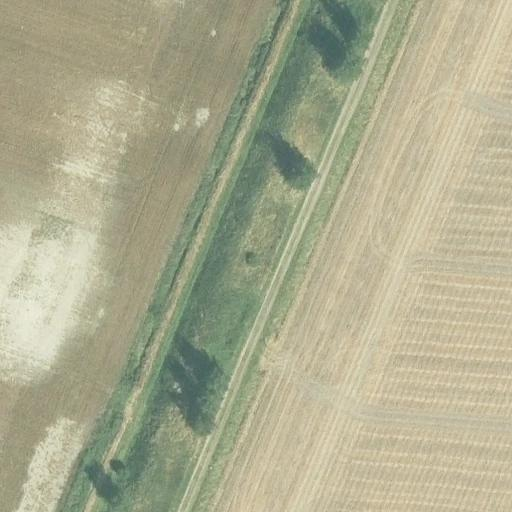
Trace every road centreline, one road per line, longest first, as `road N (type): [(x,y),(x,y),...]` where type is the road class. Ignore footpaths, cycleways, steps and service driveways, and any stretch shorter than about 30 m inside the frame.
road 1 (track): [(381,0),(172,511)]
road 2 (track): [(92,511),(143,386)]
